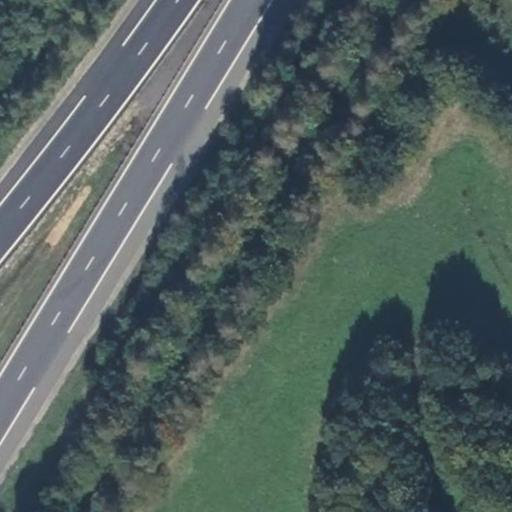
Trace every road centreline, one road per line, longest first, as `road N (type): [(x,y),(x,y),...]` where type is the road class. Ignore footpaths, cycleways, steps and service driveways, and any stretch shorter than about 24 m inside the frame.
road 1 (motorway): [(0,420),(257,0)]
road 2 (motorway): [(183,0),(0,239)]
